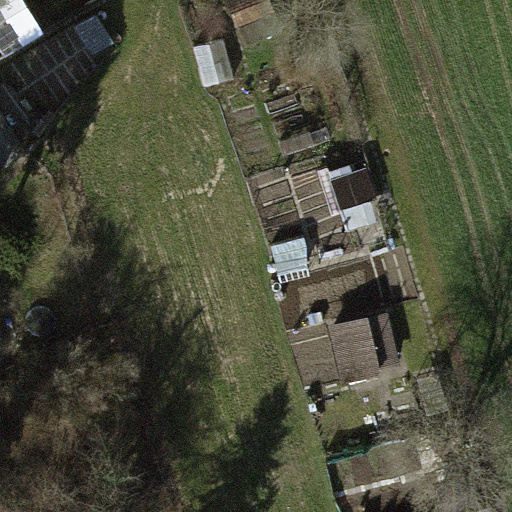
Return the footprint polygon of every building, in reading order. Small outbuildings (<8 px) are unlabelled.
[(47,0),(0,0),(0,41),(8,54),(56,23),(45,6),(50,3),(47,0)] [(227,0),(248,42),(287,23),(275,0),(227,0)] [(76,24),(93,53),(114,41),(97,12),(76,24)] [(204,87),(235,78),(224,36),(192,45),(204,87)] [(0,168),(31,147),(0,104),(0,168)] [(285,152),(333,137),(328,122),(280,138),(285,152)] [(334,213),(341,210),(349,231),(356,229),(355,226),(363,223),(365,230),(373,227),(370,219),(378,216),(372,199),(379,196),(367,163),(354,168),(351,160),(331,168),(330,164),(318,168),(334,213)] [(276,255),(309,245),(305,232),(272,242),(276,255)] [(345,255),(344,248),(323,252),(325,259),(345,255)] [(311,274),(305,252),(277,259),(283,281),(311,274)] [(402,363),(390,308),(371,313),(370,310),(330,319),(344,380),(386,370),(385,367),(402,363)]
